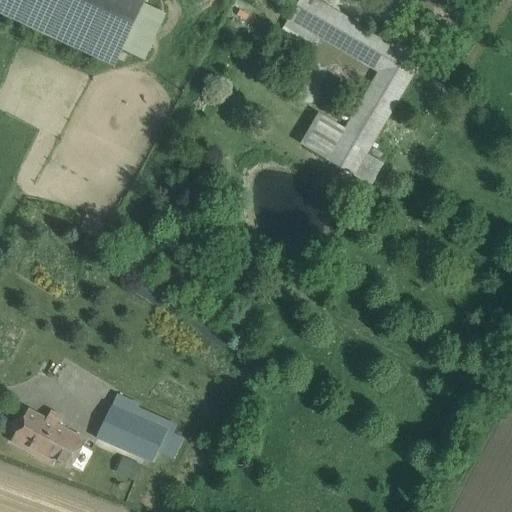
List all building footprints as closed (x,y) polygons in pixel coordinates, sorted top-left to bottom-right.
[(143,0),(0,0),(0,15),(112,68),(143,0)] [(421,0),(394,46),(316,0),(300,0),(289,19),(319,37),(379,72),(327,160),(353,175),(456,0),(421,0)] [(319,37),(289,19),(283,29),(302,41),(303,39),(314,45),(319,37)] [(389,33),(376,25),(372,32),(385,40),(389,33)] [(97,235),(106,225),(96,216),(87,227),(97,235)] [(136,417),(112,406),(96,438),(121,449),(136,417)] [(85,439),(29,409),(11,442),(52,464),(55,458),(70,466),(85,439)] [(168,431),(136,417),(121,449),(153,462),(168,431)]
